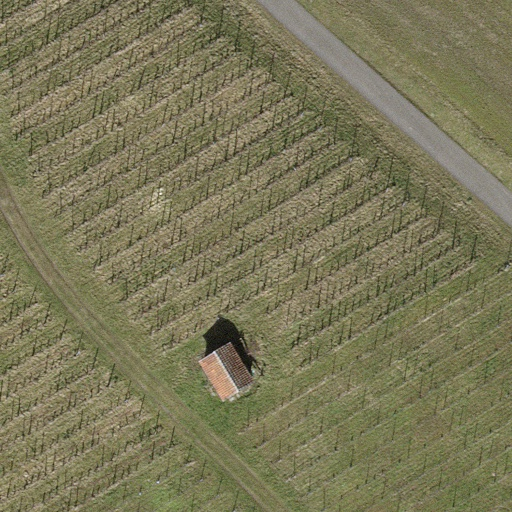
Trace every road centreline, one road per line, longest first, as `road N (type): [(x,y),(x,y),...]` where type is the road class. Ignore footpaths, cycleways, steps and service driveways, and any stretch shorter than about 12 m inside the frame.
road 1 (track): [(0,173),(62,280),(283,511)]
road 2 (track): [(511,208),(278,0)]
